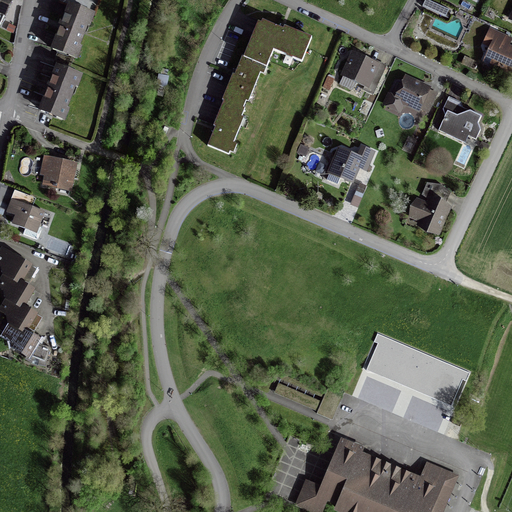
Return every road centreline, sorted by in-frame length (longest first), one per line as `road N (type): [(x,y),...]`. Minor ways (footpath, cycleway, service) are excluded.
road 1 (residential): [(511,113),(438,271),(231,186)]
road 2 (residential): [(511,106),(286,0)]
road 3 (residential): [(237,0),(202,60),(184,130),(188,154),(231,186)]
